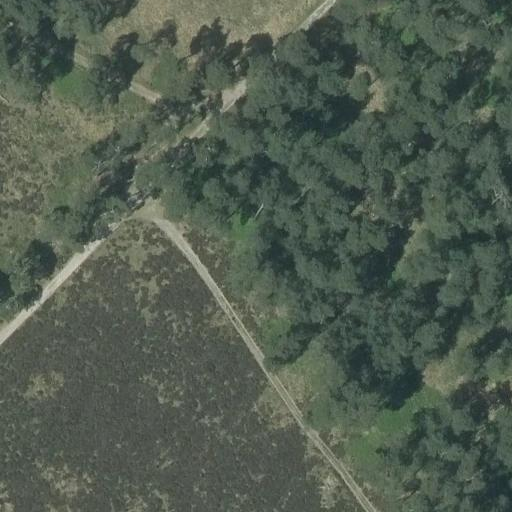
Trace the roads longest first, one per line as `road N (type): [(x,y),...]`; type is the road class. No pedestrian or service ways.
road 1 (track): [(147,192),(366,511)]
road 2 (track): [(212,124),(0,343)]
road 3 (track): [(337,0),(212,124)]
